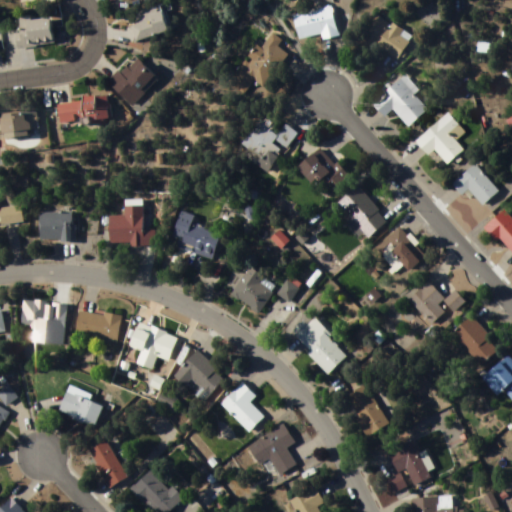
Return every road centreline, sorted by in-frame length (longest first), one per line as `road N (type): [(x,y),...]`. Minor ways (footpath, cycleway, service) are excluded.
road 1 (residential): [(0,277),(124,280),(189,307),(303,389),(372,511)]
road 2 (residential): [(511,307),(329,97)]
road 3 (residential): [(75,0),(90,33),(79,60),(65,70),(0,81)]
